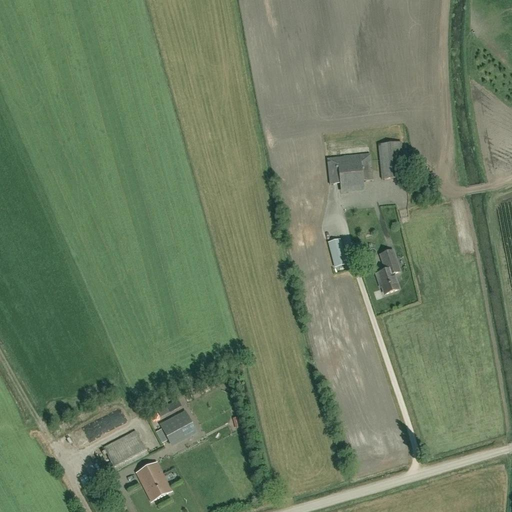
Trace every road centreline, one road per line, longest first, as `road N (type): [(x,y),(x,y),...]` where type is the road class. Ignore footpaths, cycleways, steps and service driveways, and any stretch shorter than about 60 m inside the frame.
road 1 (unclassified): [(511,448),(292,511)]
road 2 (track): [(485,188),(457,190),(445,178),(445,0)]
